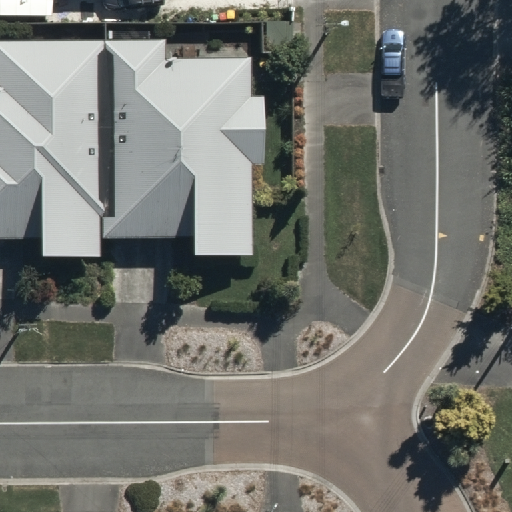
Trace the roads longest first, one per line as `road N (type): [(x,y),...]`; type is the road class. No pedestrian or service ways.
road 1 (residential): [(441,0),(443,223),(433,301),(397,367),(335,425)]
road 2 (residential): [(0,426),(335,425)]
road 3 (residential): [(335,425),(382,460),(416,511)]
